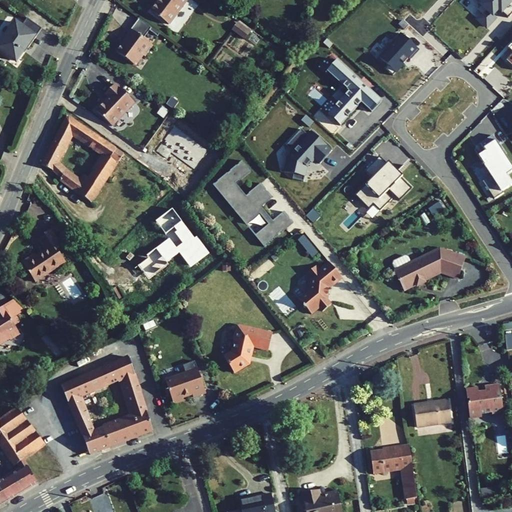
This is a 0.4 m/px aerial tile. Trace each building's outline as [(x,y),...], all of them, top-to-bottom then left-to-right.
[(158,0),(150,11),(168,24),(185,0),(158,0)] [(497,9),(508,18),(511,13),(511,1),(510,0),(475,0),(481,5),(477,10),(482,15),(478,20),(486,27),(495,17),(492,14),(497,9)] [(41,29),(27,18),(21,26),(15,22),(0,43),(0,50),(15,61),(26,46),(28,48),(41,29)] [(158,34),(138,19),(126,34),(127,35),(123,41),(124,42),(116,52),(133,64),(140,54),(144,57),(152,46),(143,38),(149,30),(156,36),(158,34)] [(250,32),(237,23),(232,30),(244,39),(250,32)] [(401,34),(379,58),(387,65),(384,68),(392,76),(408,59),(410,60),(419,50),(401,34)] [(330,71),(350,90),(328,113),(341,125),(363,103),(372,111),(382,99),(338,61),(330,71)] [(112,127),(135,103),(115,84),(105,95),(108,97),(95,111),(112,127)] [(53,171),(57,162),(72,134),(104,155),(88,179),(84,177),(81,182),(67,171),(61,178),(60,180),(91,203),(123,154),(66,115),(41,165),(53,171)] [(208,151),(174,126),(157,151),(167,158),(171,152),(195,169),(208,151)] [(301,129),(285,146),(292,152),(287,158),(284,172),(293,174),(292,179),(303,182),(306,168),(305,167),(314,158),(320,164),(331,151),(325,146),(326,145),(311,132),(308,135),(301,129)] [(511,170),(511,163),(494,135),(480,142),(484,150),(480,154),(491,175),(483,181),(496,200),(511,189),(511,183),(507,173),(511,170)] [(371,178),(355,195),(369,209),(373,205),(380,211),(392,199),(385,193),(388,190),(399,201),(411,189),(400,177),(401,176),(387,161),(385,163),(379,157),(364,171),(371,178)] [(258,240),(263,247),(293,223),(283,212),(272,221),(260,207),(272,197),(260,183),(245,196),(235,184),(250,172),(241,161),(212,185),(214,188),(215,187),(246,224),(259,214),(268,225),(255,235),(259,240),(258,240)] [(59,177),(61,178),(67,171),(57,162),(53,171),(59,177)] [(181,195),(187,200),(190,196),(184,191),(181,195)] [(320,217),(313,209),(305,216),(313,224),(320,217)] [(208,254),(196,238),(194,240),(172,210),(156,222),(169,239),(147,255),(149,258),(138,266),(148,279),(168,264),(167,262),(180,253),(190,267),(208,254)] [(21,262),(35,283),(65,263),(56,249),(61,246),(51,230),(37,238),(44,249),(41,251),(41,252),(35,256),(34,253),(21,262)] [(66,242),(71,239),(67,233),(62,236),(66,242)] [(312,259),(318,254),(303,236),(297,241),(312,259)] [(66,242),(71,249),(75,246),(71,239),(66,242)] [(393,271),(403,291),(416,285),(415,284),(423,280),(423,281),(440,273),(458,279),(465,258),(439,249),(410,263),(395,270),(393,271)] [(393,262),(392,265),(395,270),(410,263),(407,257),(405,256),(393,262)] [(341,278),(328,262),(318,270),(315,266),(308,272),(308,275),(310,279),(309,280),(308,289),(309,291),(300,297),(300,301),(303,304),(302,307),(304,308),(305,307),(310,314),(318,307),(322,311),(330,304),(326,299),(327,288),(330,286),(330,287),(341,278)] [(42,278),(47,287),(59,280),(54,271),(42,278)] [(2,306),(0,307),(0,344),(9,339),(10,340),(20,334),(14,325),(19,322),(16,316),(11,320),(2,306)] [(146,348),(151,346),(145,329),(156,325),(155,321),(139,326),(146,348)] [(233,338),(234,340),(232,351),(223,357),(233,373),(248,363),(252,346),(268,350),(272,333),(238,325),(236,331),(234,333),(233,338)] [(152,431),(129,357),(61,386),(82,434),(89,455),(152,431)] [(170,394),(173,404),(183,400),(182,397),(192,394),(193,397),(205,392),(196,365),(193,363),(188,365),(187,368),(188,373),(165,381),(167,388),(170,394)] [(491,415),(503,414),(499,384),(484,386),(485,392),(478,393),(477,388),(465,390),(467,400),(469,400),(469,403),(467,403),(469,418),(481,416),(481,413),(491,412),(491,415)] [(416,428),(451,422),(448,400),(413,405),(416,428)] [(0,446),(2,450),(10,461),(14,466),(18,463),(24,459),(45,445),(17,408),(0,419),(0,446)] [(402,470),(406,499),(414,498),(416,498),(409,446),(398,447),(398,449),(370,453),(373,474),(402,470)] [(0,454),(6,463),(10,461),(2,450),(0,451),(0,454)] [(21,469),(27,466),(24,459),(18,463),(21,469)] [(38,483),(27,466),(21,469),(0,481),(0,489),(7,502),(38,483)] [(337,492),(320,496),(319,491),(319,490),(300,494),(300,495),(302,494),(305,511),(341,511),(337,491),(336,491),(337,492)] [(274,511),(271,494),(239,501),(241,511),(274,511)]
